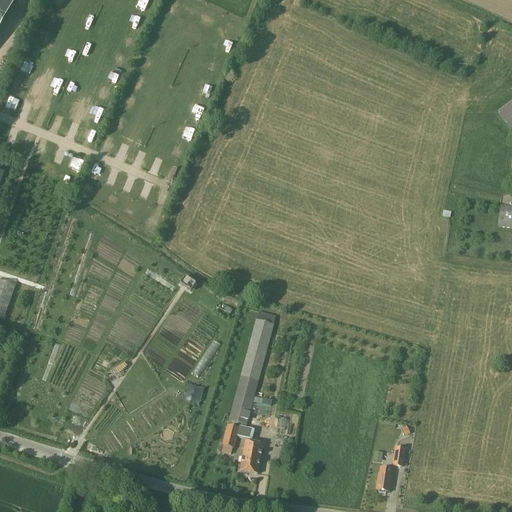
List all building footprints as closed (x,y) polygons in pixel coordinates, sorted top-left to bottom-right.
[(0,0),(0,29),(15,0),(0,0)] [(40,37),(49,41),(53,31),(45,27),(40,37)] [(117,66),(125,69),(128,62),(120,58),(117,66)] [(27,65),(24,74),(33,76),(35,68),(27,65)] [(16,82),(12,96),(17,97),(21,83),(16,82)] [(511,103),(497,111),(510,134),(511,132),(511,103)] [(41,155),(38,164),(47,167),(50,158),(41,155)] [(511,229),(511,207),(500,206),(497,228),(511,229)] [(0,320),(3,321),(15,288),(0,282),(0,320)] [(247,427),(274,326),(256,321),(228,422),(247,427)] [(234,450),(237,438),(251,442),(254,431),(240,427),(239,429),(227,426),(222,446),(234,450)] [(244,442),(240,472),(258,475),(263,445),(244,442)] [(404,450),(395,449),(393,467),(402,468),(404,450)] [(378,475),(376,492),(379,492),(378,494),(385,495),(385,493),(388,494),(391,477),(390,477),(391,470),(380,469),(379,475),(378,475)]
